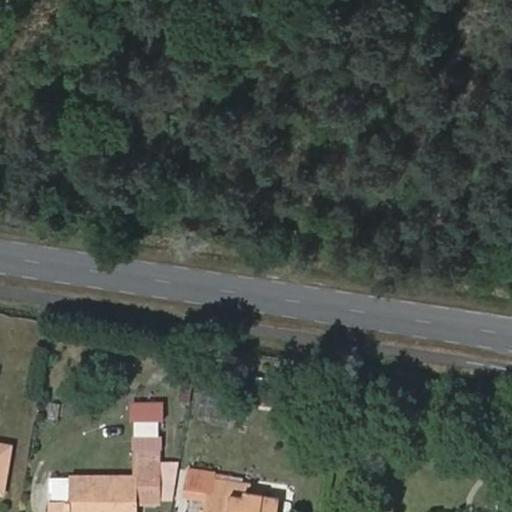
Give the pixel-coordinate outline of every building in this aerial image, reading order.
[(134,437),(158,438),(158,420),(134,420),(134,437)] [(0,493),(2,494),(10,447),(0,445),(0,493)] [(137,511),(138,503),(158,504),(160,467),(160,455),(138,454),(137,480),(50,476),(48,501),(65,502),(64,511),(137,511)] [(158,504),(168,504),(174,468),(160,467),(158,504)] [(278,511),(281,501),(249,496),(251,484),(183,473),(179,498),(206,502),(203,511),(278,511)]
